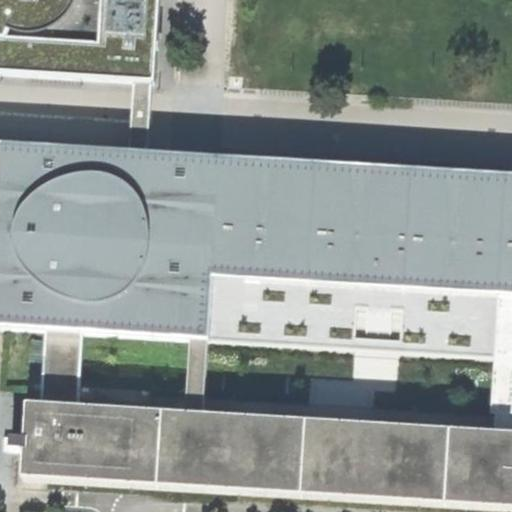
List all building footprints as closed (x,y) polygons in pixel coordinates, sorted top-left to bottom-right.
[(0,0),(0,43),(19,55),(41,64),(64,68),(89,71),(111,72),(139,73),(147,70),(152,65),(155,59),(158,15),(159,0),(0,0)] [(0,75),(132,84),(151,85),(154,85),(155,59),(152,65),(147,70),(139,73),(111,72),(89,71),(64,68),(41,64),(19,55),(0,43),(0,75)] [(150,110),(151,85),(132,84),(129,108),(127,150),(147,151),(150,110)] [(0,141),(0,157),(91,164),(202,171),(213,172),(214,155),(147,151),(127,150),(0,141)] [(214,155),(213,172),(202,171),(130,166),(91,164),(0,157),(0,324),(43,328),(40,365),(38,401),(21,400),(16,473),(65,477),(511,507),(511,175),(397,168),(214,155)]
